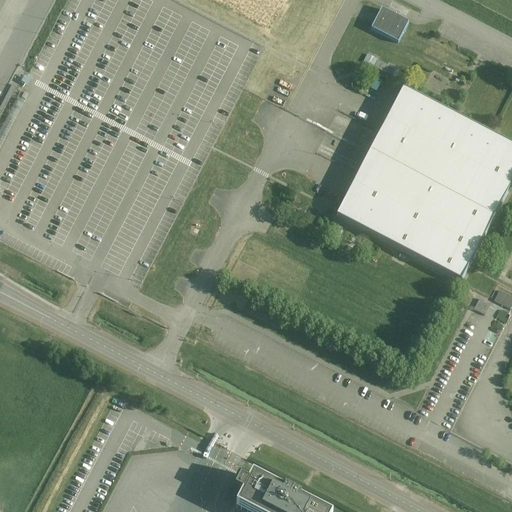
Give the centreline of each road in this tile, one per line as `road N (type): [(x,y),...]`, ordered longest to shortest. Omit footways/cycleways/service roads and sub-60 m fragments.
road 1 (tertiary): [(228,412),(0,293)]
road 2 (tertiary): [(419,511),(228,412)]
road 3 (unknown): [(82,511),(134,416),(215,437)]
